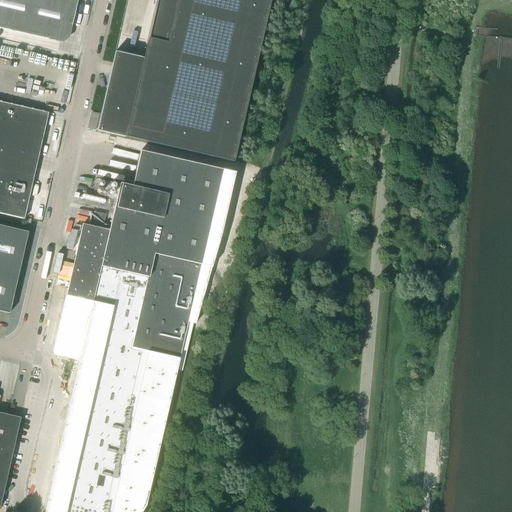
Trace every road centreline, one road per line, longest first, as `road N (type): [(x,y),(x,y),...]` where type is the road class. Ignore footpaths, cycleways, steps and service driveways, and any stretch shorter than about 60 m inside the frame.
road 1 (track): [(303,0),(159,511)]
road 2 (unclassified): [(0,349),(24,355),(105,0)]
